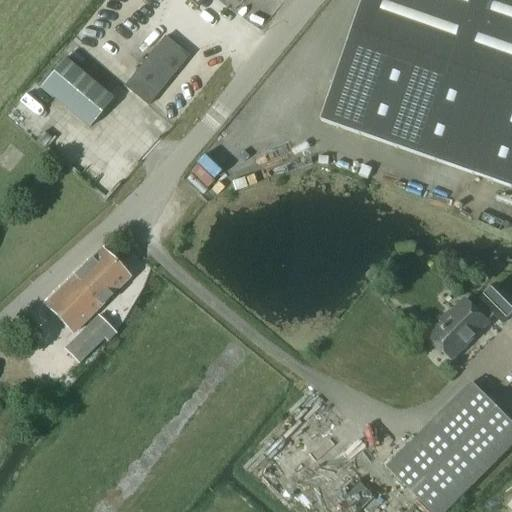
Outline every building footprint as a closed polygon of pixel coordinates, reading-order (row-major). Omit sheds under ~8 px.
[(511,230),(511,0),(364,0),(322,123),(511,189),(511,227),(511,230)] [(124,87),(147,106),(188,57),(164,37),(124,87)] [(113,101),(63,60),(39,89),(89,130),(113,101)] [(101,250),(44,306),(72,335),(129,278),(101,250)] [(465,300),(429,337),(452,360),(488,324),(487,323),(494,316),(503,324),(511,315),(511,299),(497,285),(480,302),(483,305),(476,312),(465,300)] [(98,317),(64,350),(78,364),(104,339),(107,343),(116,334),(98,317)] [(387,468),(430,511),(446,511),(511,446),(511,422),(472,383),(387,468)] [(29,416),(4,396),(0,401),(0,433),(9,441),(29,416)]
